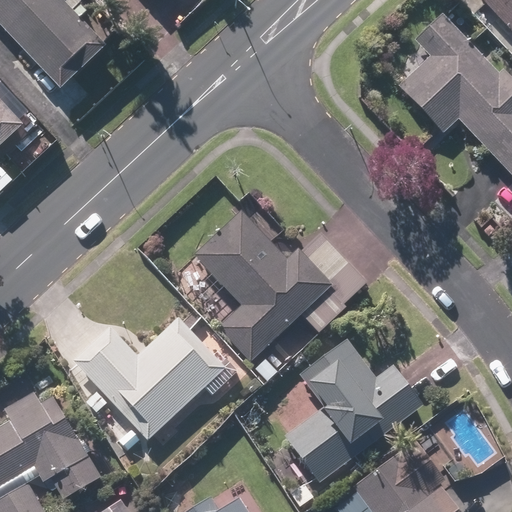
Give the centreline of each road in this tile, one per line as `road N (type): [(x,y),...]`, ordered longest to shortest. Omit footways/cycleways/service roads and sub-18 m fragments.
road 1 (residential): [(245,59),(511,350)]
road 2 (secondary): [(245,59),(0,284)]
